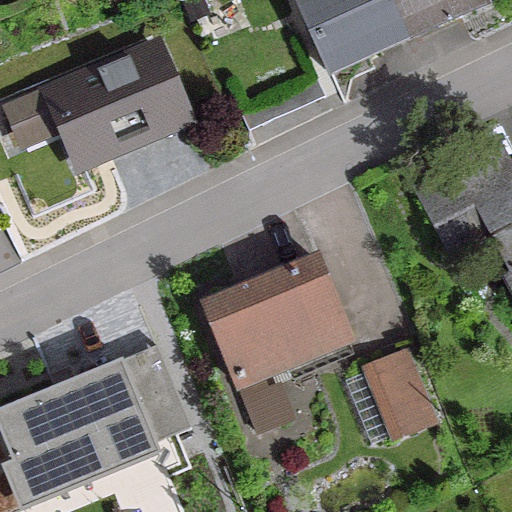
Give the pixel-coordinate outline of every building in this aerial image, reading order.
[(202,16),(195,0),(185,0),(178,3),(186,23),(202,16)] [(299,18),(325,76),(404,40),(403,39),(385,0),(318,0),(322,8),(299,18)] [(385,0),(403,39),(404,40),(483,5),(480,0),(385,0)] [(45,96),(74,166),(182,120),(152,51),(45,96)] [(511,183),(494,193),(478,161),(413,195),(431,230),(481,204),(511,262),(511,183)] [(234,389),(346,344),(313,264),(201,309),(234,389)] [(395,436),(422,425),(395,361),(369,371),(395,436)] [(151,446),(117,364),(0,412),(0,444),(22,499),(151,446)]
